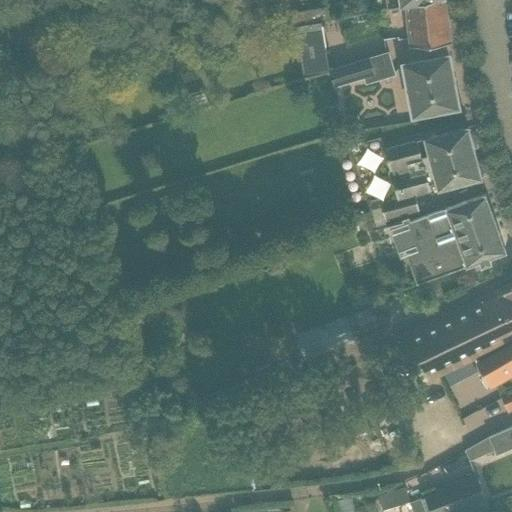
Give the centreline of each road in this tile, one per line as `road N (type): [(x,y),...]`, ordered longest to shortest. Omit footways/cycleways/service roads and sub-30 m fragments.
road 1 (residential): [(148,511),(337,490),(414,472),(511,419)]
road 2 (residential): [(511,152),(500,112),(494,0)]
